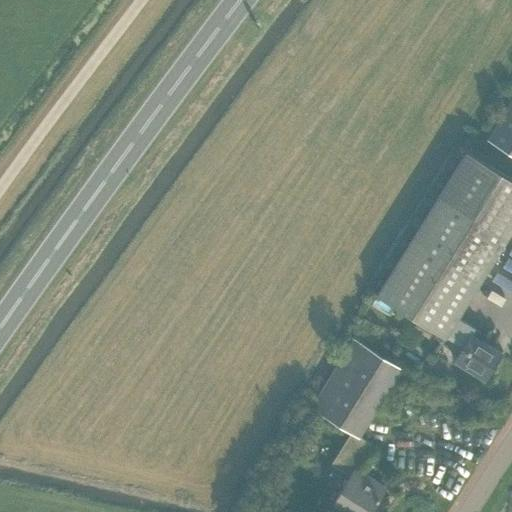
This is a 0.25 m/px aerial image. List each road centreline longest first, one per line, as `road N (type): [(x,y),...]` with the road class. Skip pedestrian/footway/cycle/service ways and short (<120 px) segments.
road 1 (trunk): [(0,330),(241,0)]
road 2 (unclassified): [(0,192),(142,0)]
